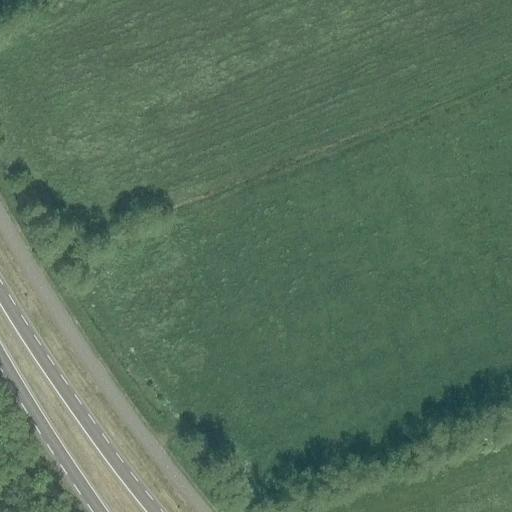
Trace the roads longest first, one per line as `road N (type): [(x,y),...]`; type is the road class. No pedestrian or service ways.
road 1 (secondary): [(155,511),(0,293)]
road 2 (secondary): [(0,355),(99,511)]
